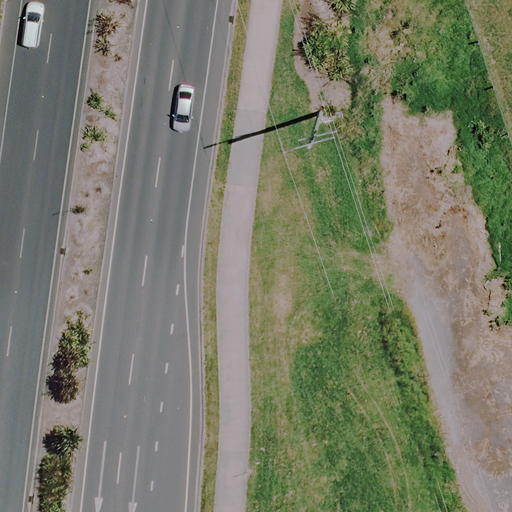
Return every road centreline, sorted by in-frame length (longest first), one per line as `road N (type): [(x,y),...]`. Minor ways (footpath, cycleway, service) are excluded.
road 1 (primary): [(180,0),(115,511)]
road 2 (primary): [(0,425),(58,0)]
